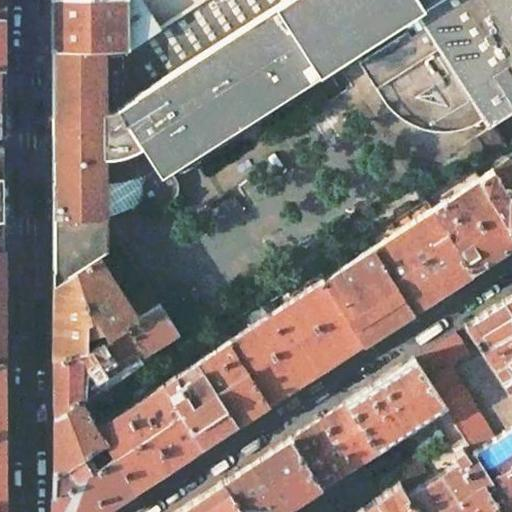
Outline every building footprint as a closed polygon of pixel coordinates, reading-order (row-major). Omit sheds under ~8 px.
[(50,0),(51,34),(51,48),(53,48),(53,49),(128,49),(160,28),(154,18),(142,0),(203,0),(204,0),(203,0),(50,0)] [(179,180),(358,62),(368,79),(377,91),(387,103),(396,112),(403,118),(409,122),(416,126),(422,128),(430,130),(436,131),(444,131),(450,131),(456,130),(465,128),(469,126),(475,123),(480,120),(483,119),(487,125),(491,123),(511,108),(511,13),(503,0),(203,0),(204,0),(160,28),(128,49),(53,49),(53,185),(53,282),(98,254),(106,249),(105,221),(144,201),(149,205),(157,208),(161,209),(166,209),(171,207),(175,204),(177,199),(179,193),(180,187),(180,182),(179,180)] [(511,164),(508,158),(478,177),(511,231),(511,190),(508,194),(505,189),(511,183),(511,164)] [(511,231),(478,177),(431,207),(471,271),(511,244),(511,231)] [(422,213),(372,246),(411,309),(471,271),(431,207),(427,199),(417,206),(422,213)] [(372,246),(324,277),(364,339),(411,309),(372,246)] [(98,254),(53,282),(53,356),(87,346),(85,334),(103,328),(107,334),(125,323),(159,302),(147,285),(130,304),(98,254)] [(324,277),(229,339),(268,401),(364,339),(324,277)] [(511,292),(503,299),(511,312),(511,292)] [(511,312),(503,299),(466,323),(511,394),(511,368),(511,367),(511,366),(511,312)] [(159,302),(125,323),(145,353),(178,332),(159,302)] [(262,305),(243,318),(246,323),(266,310),(262,305)] [(80,395),(115,372),(119,377),(132,369),(128,364),(145,353),(125,323),(107,334),(91,344),(87,346),(53,356),(53,411),(80,394),(80,395)] [(207,353),(196,360),(236,422),(268,401),(229,339),(223,330),(201,344),(207,353)] [(476,404),(449,364),(467,353),(467,349),(455,330),(443,338),(413,357),(443,404),(473,449),(493,436),(475,405),(476,404)] [(413,357),(347,399),(377,447),(391,469),(402,462),(387,440),(403,430),(410,441),(398,449),(405,460),(445,434),(431,412),(443,404),(413,357)] [(196,360),(163,381),(203,443),(236,422),(196,360)] [(148,430),(170,464),(186,454),(203,443),(163,381),(136,399),(154,426),(148,430)] [(80,394),(53,411),(53,472),(52,511),(95,511),(135,487),(114,453),(93,465),(86,453),(107,440),(98,424),(80,395),(80,394)] [(320,483),(377,447),(347,399),(289,436),(320,483)] [(114,453),(135,487),(162,469),(170,464),(148,430),(142,434),(124,407),(98,424),(107,440),(114,453)] [(402,462),(391,469),(398,481),(418,511),(499,511),(511,504),(511,423),(493,436),(473,449),(459,457),(430,476),(421,463),(451,444),(445,434),(405,460),(402,462)] [(223,479),(243,511),(289,511),(289,503),(320,483),(289,436),(223,479)] [(243,511),(223,479),(171,511),(243,511)] [(418,511),(398,481),(372,497),(376,504),(378,503),(383,511),(418,511)] [(364,503),(349,511),(367,511),(366,510),(368,509),(364,503)]
